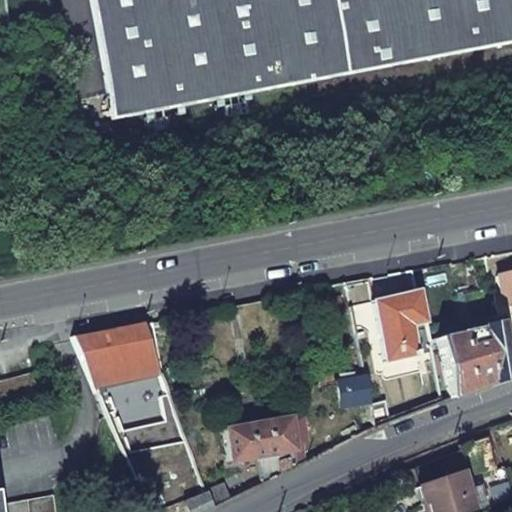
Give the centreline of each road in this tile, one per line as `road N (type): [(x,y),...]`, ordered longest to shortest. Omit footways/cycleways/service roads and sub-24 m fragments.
road 1 (tertiary): [(0,309),(511,210)]
road 2 (residential): [(244,511),(358,453),(511,398)]
road 3 (unknown): [(36,302),(78,398),(84,434),(75,446),(0,467)]
